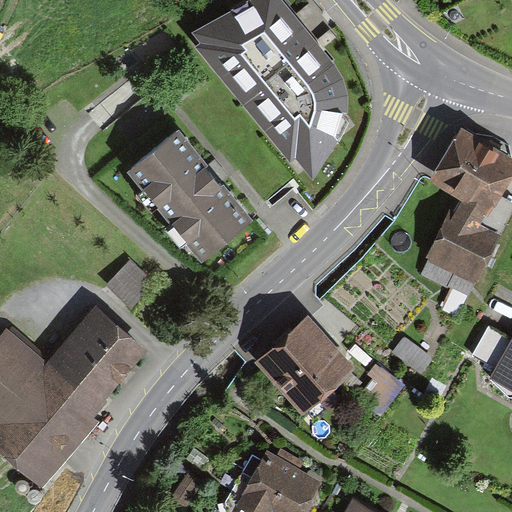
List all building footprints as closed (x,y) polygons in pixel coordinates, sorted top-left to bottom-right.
[(281,0),(241,0),(181,37),(304,183),(343,124),(346,95),(336,67),(281,0)] [(176,134),(129,171),(202,261),(248,223),(176,134)] [(511,176),(511,161),(465,135),(442,176),(467,191),(430,255),(474,279),(502,230),(486,221),(511,176)] [(308,307),(255,355),(302,408),(355,360),(308,307)] [(150,352),(99,311),(51,369),(8,334),(0,344),(0,461),(5,455),(42,485),(150,352)] [(511,346),(487,332),(471,360),(496,375),(490,385),(511,398),(511,346)] [(434,354),(404,334),(392,350),(422,371),(434,354)] [(406,383),(375,360),(367,371),(373,376),(358,396),(382,414),(406,383)] [(313,511),(322,496),(255,459),(229,504),(230,511),(313,511)]
